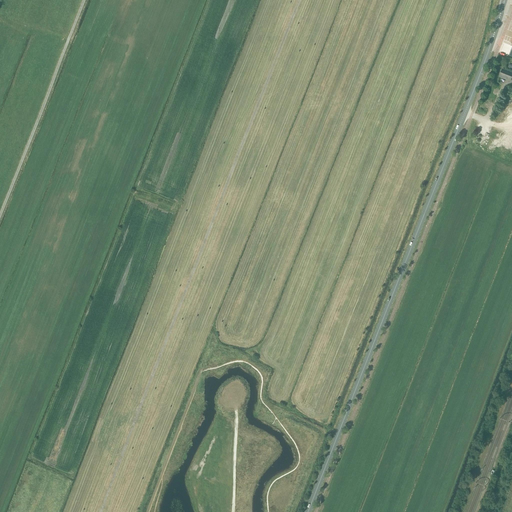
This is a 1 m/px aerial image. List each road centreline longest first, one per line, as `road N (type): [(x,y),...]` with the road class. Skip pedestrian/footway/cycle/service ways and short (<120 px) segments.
road 1 (track): [(99,511),(299,0)]
road 2 (secondary): [(307,511),(505,0)]
road 3 (track): [(0,213),(84,0)]
road 4 (track): [(202,370),(146,511)]
